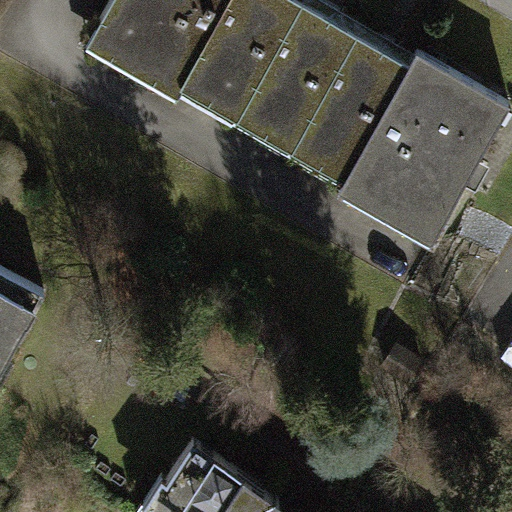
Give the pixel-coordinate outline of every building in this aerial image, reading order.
[(188,71),(192,65),(229,0),(109,0),(101,16),(99,19),(188,71)] [(229,0),(192,65),(248,97),(300,0),(229,0)] [(300,0),(248,97),(301,128),(358,31),(332,16),(305,0),(300,0)] [(99,19),(101,16),(94,13),(79,40),(175,95),(177,91),(188,71),(99,19)] [(301,128),(356,160),(412,62),(381,44),(358,31),(301,128)] [(420,48),(412,62),(356,160),(353,166),(440,217),(443,213),(472,162),(509,100),(420,48)] [(188,71),(177,91),(232,123),(248,97),(192,65),(188,71)] [(248,97),(232,123),(287,154),(301,128),(248,97)] [(301,128),(287,154),(341,185),(353,166),(356,160),(301,128)] [(353,166),(341,185),(339,189),(435,244),(447,216),(443,213),(440,217),(353,166)] [(0,369),(46,288),(0,263),(0,369)] [(307,511),(196,436),(168,476),(176,482),(155,511),(307,511)] [(139,511),(155,511),(176,482),(168,476),(163,473),(137,510),(139,511)]
